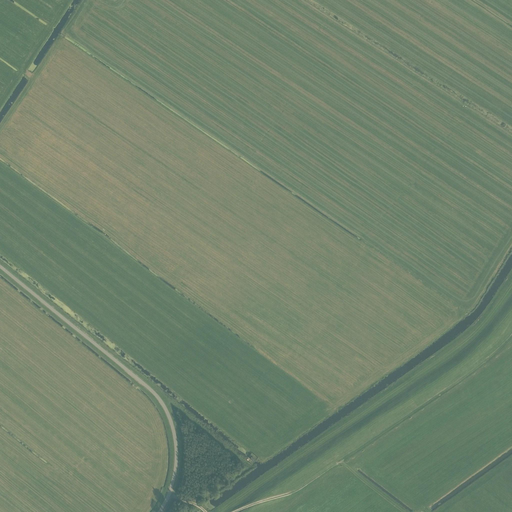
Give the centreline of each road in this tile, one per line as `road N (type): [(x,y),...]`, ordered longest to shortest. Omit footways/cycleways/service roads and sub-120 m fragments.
road 1 (track): [(235,511),(294,492),(511,337)]
road 2 (unclassified): [(159,511),(176,460),(164,406),(0,266)]
road 3 (track): [(0,129),(87,0)]
